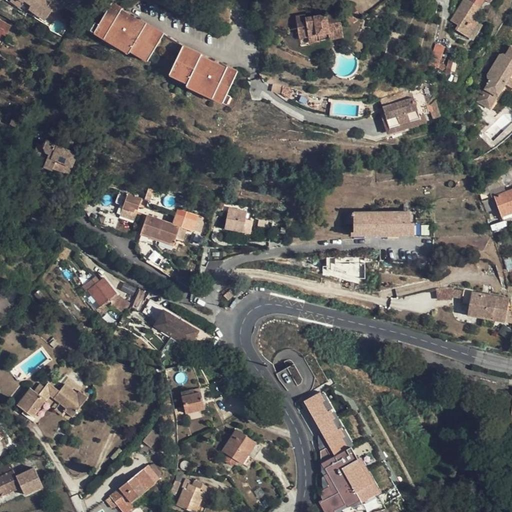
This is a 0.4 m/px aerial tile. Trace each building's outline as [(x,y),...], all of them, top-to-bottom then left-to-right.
[(34,0),(34,1),(50,12),(58,0),(34,0)] [(458,26),(456,31),(469,39),(479,23),(473,20),(484,2),(489,4),(490,0),(471,0),(470,3),(464,0),(451,21),(458,26)] [(120,12),(122,10),(112,4),(95,34),(129,53),(130,51),(147,62),(164,35),(146,25),(145,26),(120,12)] [(327,29),(343,27),(342,20),(344,18),(350,26),(363,18),(355,6),(341,15),(320,18),(316,18),(307,20),(307,17),(297,18),(300,39),(311,37),(327,34),(327,29)] [(344,39),(343,27),(327,29),(327,34),(311,37),(312,43),(344,39)] [(183,47),(169,75),(188,85),(187,86),(223,103),(237,72),(227,68),(226,70),(200,58),(201,55),(183,47)] [(432,52),(429,66),(439,69),(439,67),(442,55),(432,52)] [(503,56),(500,58),(488,77),(488,81),(490,82),(478,102),(491,111),(507,86),(511,78),(511,61),(506,58),(503,56)] [(388,99),(390,107),(406,102),(403,94),(388,99)] [(406,102),(390,107),(383,109),(390,131),(420,121),(414,100),(406,102)] [(423,109),(427,122),(441,118),(436,101),(432,104),(423,109)] [(10,118),(12,113),(3,109),(1,114),(10,118)] [(16,128),(21,118),(16,115),(11,125),(16,128)] [(111,123),(110,125),(110,127),(111,130),(114,131),(116,130),(118,129),(119,127),(119,125),(118,123),(116,122),(114,122),(111,123)] [(69,175),(70,173),(78,155),(61,147),(54,144),(47,142),(45,147),(39,145),(35,154),(47,159),(44,167),(52,170),(53,168),(69,175)] [(98,173),(90,171),(89,177),(97,180),(98,173)] [(511,191),(495,198),(500,209),(503,217),(511,213),(511,191)] [(139,209),(140,210),(144,200),(130,195),(126,208),(138,212),(139,209)] [(487,214),(500,209),(495,198),(482,203),(487,214)] [(250,212),(232,208),(227,227),(245,232),(246,229),(254,231),(256,221),(248,219),(250,212)] [(182,209),(180,214),(200,220),(202,215),(182,209)] [(102,212),(98,225),(135,238),(140,224),(102,212)] [(511,218),(511,213),(503,217),(504,221),(511,218)] [(196,231),(200,220),(180,214),(176,224),(184,227),(196,231)] [(354,216),(354,238),(414,237),(414,224),(411,224),(410,215),(354,216)] [(184,227),(176,224),(167,222),(151,216),(145,235),(159,239),(177,246),(184,227)] [(511,257),(503,260),(507,271),(511,270),(511,257)] [(364,278),(364,260),(324,260),(324,279),(364,278)] [(116,295),(104,278),(88,291),(100,307),(116,295)] [(437,298),(461,298),(461,289),(437,289),(437,298)] [(509,300),(463,292),(460,305),(468,306),(467,316),(510,325),(511,319),(506,318),(509,300)] [(134,296),(128,306),(134,310),(140,300),(134,296)] [(142,312),(157,322),(164,310),(164,309),(150,300),(142,312)] [(213,339),(164,310),(157,322),(154,327),(189,348),(191,345),(208,348),(213,339)] [(63,321),(58,326),(66,334),(70,330),(63,321)] [(227,393),(221,380),(207,386),(214,400),(227,393)] [(50,396),(56,388),(49,383),(46,388),(41,384),(35,392),(31,389),(18,406),(33,418),(50,396)] [(60,391),(54,399),(67,409),(64,412),(73,418),(88,398),(79,391),(77,394),(65,385),(60,391)] [(50,396),(54,399),(60,391),(56,388),(50,396)] [(324,511),(342,511),(379,492),(322,391),(303,401),(322,435),(317,437),(323,448),(316,452),(328,473),(321,477),(327,487),(315,494),(324,511)] [(205,410),(201,393),(183,398),(186,414),(205,410)] [(256,443),(237,431),(223,451),(228,454),(225,459),(226,462),(231,465),(235,464),(237,460),(248,467),(253,459),(248,455),(256,443)] [(149,435),(141,444),(146,449),(153,440),(149,435)] [(39,466),(35,458),(27,462),(31,470),(39,466)] [(0,467),(0,496),(0,497),(21,487),(23,491),(24,495),(39,488),(31,470),(18,476),(16,477),(10,463),(0,467)] [(132,504),(144,494),(156,484),(155,483),(159,479),(149,466),(105,501),(112,510),(118,505),(122,511),(132,511),(136,509),(132,504)] [(177,491),(184,475),(179,472),(173,489),(177,491)] [(194,481),(192,487),(205,491),(203,496),(210,500),(215,490),(194,481)] [(205,491),(192,487),(189,485),(186,491),(184,490),(176,506),(192,511),(196,511),(203,496),(205,491)] [(148,499),(144,494),(132,504),(136,509),(148,499)]
